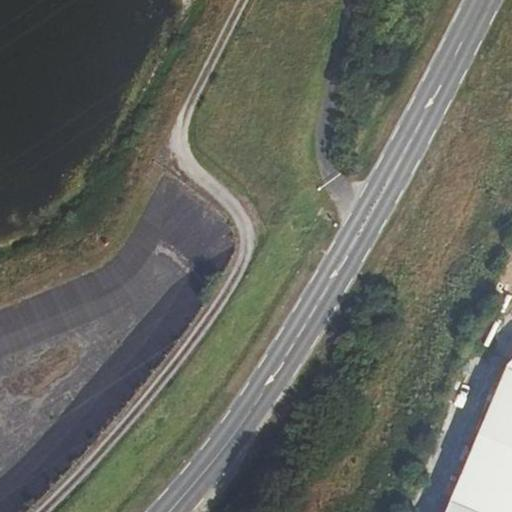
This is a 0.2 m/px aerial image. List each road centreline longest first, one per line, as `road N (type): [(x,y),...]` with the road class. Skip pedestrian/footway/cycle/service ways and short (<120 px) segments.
road 1 (secondary): [(482,0),(363,226),(269,381),(168,511)]
road 2 (track): [(170,149),(242,218),(238,268),(169,364),(40,511)]
road 3 (track): [(247,0),(119,249),(0,307)]
